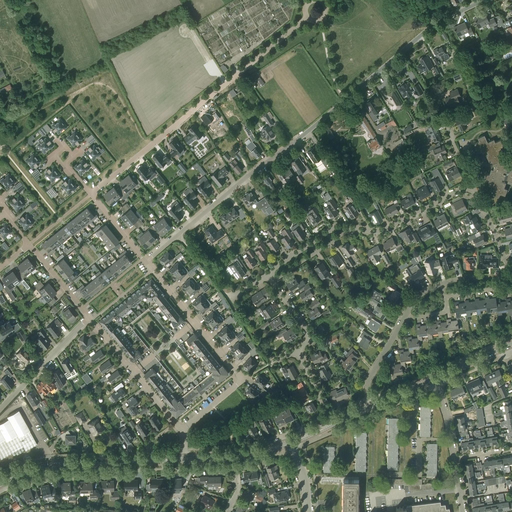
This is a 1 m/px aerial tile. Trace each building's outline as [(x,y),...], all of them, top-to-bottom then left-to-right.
[(481,16),(474,19),(478,28),(488,24),(490,27),(497,24),(493,18),(488,21),(484,13),(480,15),(481,16)] [(495,17),(494,17),(500,31),(508,28),(511,25),(511,18),(505,22),(503,23),(502,23),(501,23),(501,22),(501,21),(501,20),(500,20),(500,19),(499,18),(498,17),(497,16),(497,17),(495,18),(495,17)] [(465,23),(454,28),(458,36),(468,32),(470,35),(473,34),(471,28),(468,29),(465,23)] [(437,49),(433,51),(437,57),(433,59),(437,65),(440,64),(437,60),(440,58),(441,60),(444,58),(445,60),(446,60),(450,58),(447,54),(446,55),(441,47),(438,49),(437,49)] [(422,65),(417,67),(421,73),(425,71),(433,67),(427,56),(423,58),(422,57),(419,59),(422,65)] [(259,77),(255,80),(260,87),(264,84),(259,77)] [(402,86),(399,89),(403,96),(407,94),(408,97),(412,95),(410,92),(415,90),(418,95),(423,92),(418,84),(412,88),(409,82),(406,85),(405,83),(401,85),(402,86)] [(10,84),(0,89),(0,92),(1,94),(12,88),(10,84)] [(237,93),(243,89),(239,84),(234,87),(237,93)] [(432,86),(428,88),(431,96),(436,94),(432,86)] [(451,96),(445,99),(446,102),(447,106),(448,105),(449,108),(455,105),(456,106),(459,104),(460,104),(457,98),(460,97),(457,89),(449,93),(451,96)] [(390,109),(401,102),(395,92),(393,93),(388,95),(390,97),(391,99),(389,100),(385,102),(390,109)] [(368,102),(367,103),(372,111),(369,113),(374,121),(377,119),(375,116),(379,114),(377,111),(382,108),(376,99),(375,100),(374,98),(373,99),(372,98),(367,101),(368,102)] [(229,104),(228,103),(227,104),(224,101),(219,105),(225,114),(229,111),(231,115),(237,110),(235,107),(232,102),(229,104)] [(465,116),(455,121),(460,131),(465,129),(464,125),(469,123),(468,120),(473,118),(470,111),(464,114),(465,116)] [(213,123),(220,118),(215,112),(211,116),(208,112),(201,118),(207,125),(211,121),(213,123)] [(263,132),(260,133),(263,138),(266,137),(268,140),(275,135),(271,130),(272,130),(270,127),(275,124),(267,113),(263,115),(269,125),(261,130),(263,132)] [(362,113),(357,116),(359,119),(372,139),(375,137),(371,131),(372,130),(364,117),(364,116),(362,113)] [(511,126),(507,118),(503,121),(510,133),(511,131),(511,126)] [(55,128),(53,130),(55,132),(57,130),(59,133),(66,127),(60,120),(53,126),(55,128)] [(378,129),(378,130),(378,131),(379,131),(380,131),(381,131),(386,128),(385,126),(388,124),(389,127),(391,126),(397,126),(393,120),(378,129)] [(434,123),(424,127),(425,130),(428,138),(431,136),(434,142),(441,139),(434,123)] [(191,134),(185,139),(189,144),(195,139),(196,140),(203,135),(195,125),(188,130),(191,134)] [(330,129),(326,132),(330,139),(334,136),(332,134),(330,129)] [(75,132),(68,138),(74,145),(76,143),(78,145),(80,143),(78,141),(81,139),(75,132)] [(31,145),(34,142),(31,140),(34,137),(32,135),(26,139),(31,145)] [(479,141),(474,143),(477,150),(480,148),(482,153),(487,151),(488,153),(485,154),(490,165),(493,166),(492,169),(491,169),(489,174),(486,173),(484,180),(489,182),(488,185),(494,187),(492,195),(498,197),(499,194),(505,196),(507,189),(504,188),(506,183),(502,181),(502,179),(511,182),(511,181),(511,170),(507,169),(509,163),(504,161),(500,154),(502,153),(500,147),(503,146),(500,140),(495,142),(493,139),(487,142),(484,135),(477,138),(479,141)] [(372,139),(367,142),(373,151),(378,148),(379,148),(380,147),(380,146),(381,146),(375,137),(372,139)] [(402,138),(394,143),(397,150),(405,145),(402,138)] [(46,139),(39,145),(44,152),(51,146),(49,144),(51,142),(50,140),(48,142),(46,139)] [(171,143),(169,144),(173,149),(170,152),(173,157),(183,149),(182,148),(183,147),(180,144),(180,145),(175,139),(173,140),(170,142),(171,143)] [(252,141),(246,146),(251,151),(249,153),(252,156),(253,155),(256,158),(261,154),(259,151),(256,147),(257,147),(252,141)] [(439,143),(427,148),(429,151),(433,150),(436,156),(438,156),(440,160),(446,157),(444,153),(446,152),(443,145),(440,146),(439,143)] [(89,150),(87,152),(93,159),(100,153),(98,151),(101,149),(98,146),(96,148),(94,146),(92,148),(90,146),(88,148),(89,150)] [(315,147),(307,152),(314,163),(320,159),(322,158),(320,156),(315,147)] [(238,159),(243,156),(239,150),(234,154),(238,159)] [(154,156),(152,158),(157,163),(156,164),(158,167),(159,166),(160,167),(166,163),(168,165),(171,162),(166,155),(162,158),(158,153),(157,154),(156,153),(153,156),(154,156)] [(33,154),(26,160),(32,167),(34,165),(36,167),(38,165),(37,163),(39,161),(33,154)] [(298,158),(291,163),(298,173),(306,168),(308,172),(312,170),(308,163),(305,166),(303,164),(298,158)] [(234,159),(229,164),(233,168),(238,174),(243,169),(234,159)] [(82,161),(75,167),(81,174),(88,168),(86,166),(88,164),(86,162),(84,163),(82,161)] [(138,169),(137,170),(141,176),(141,177),(143,179),(144,179),(145,180),(148,177),(150,180),(156,175),(150,168),(147,171),(143,165),(141,167),(140,166),(138,168),(138,169)] [(456,166),(445,172),(450,181),(461,175),(456,166)] [(217,171),(211,176),(219,186),(225,181),(222,177),(223,176),(224,176),(229,172),(225,167),(218,172),(217,171)] [(441,182),(444,181),(437,167),(434,169),(436,172),(434,173),(437,178),(429,183),(431,186),(433,186),(436,191),(444,187),(441,182)] [(48,172),(46,174),(52,181),(59,175),(53,168),(51,170),(49,168),(47,170),(48,172)] [(283,168),(276,173),(283,183),(283,182),(284,184),(286,184),(288,183),(289,182),(290,180),(289,178),(293,175),(289,170),(285,172),(283,168)] [(267,174),(262,178),(267,185),(268,184),(270,187),(270,188),(269,189),(272,191),(275,189),(270,183),(272,181),(267,174)] [(299,184),(304,181),(299,174),(294,177),(299,184)] [(8,175),(1,181),(7,188),(9,186),(11,188),(13,186),(11,184),(14,182),(8,175)] [(126,177),(124,179),(132,189),(140,182),(135,177),(133,179),(129,175),(126,177)] [(201,185),(198,188),(199,189),(198,190),(200,192),(201,192),(206,197),(207,196),(208,197),(211,195),(210,194),(211,192),(207,187),(211,184),(204,176),(198,181),(201,185)] [(122,181),(119,183),(123,187),(120,190),(125,195),(128,192),(129,194),(133,191),(132,189),(124,179),(122,180),(122,181)] [(65,184),(63,186),(68,193),(75,187),(70,180),(67,182),(65,180),(63,182),(65,184)] [(426,186),(416,191),(421,199),(430,194),(426,186)] [(52,187),(46,192),(52,199),(58,194),(52,187)] [(111,189),(109,191),(116,200),(121,196),(122,197),(125,195),(120,190),(118,192),(114,187),(111,190),(111,189)] [(187,196),(183,199),(184,200),(184,201),(186,204),(187,203),(191,209),(193,208),(194,208),(196,206),(196,205),(197,204),(193,199),(197,196),(190,188),(184,192),(187,196)] [(281,188),(277,191),(283,199),(286,196),(281,188)] [(107,193),(104,195),(108,200),(106,201),(109,206),(116,200),(109,191),(107,193)] [(251,192),(243,198),(248,206),(254,202),(259,209),(268,203),(264,198),(257,202),(251,192)] [(327,192),(323,195),(330,205),(324,208),(328,215),(327,216),(329,219),(331,218),(338,214),(335,209),(338,207),(327,192)] [(350,192),(346,195),(351,202),(355,199),(350,192)] [(407,198),(400,201),(404,208),(415,203),(410,194),(406,196),(407,198)] [(13,201),(11,203),(16,210),(23,204),(18,197),(15,199),(14,197),(11,199),(13,201)] [(394,204),(385,209),(388,217),(398,212),(396,207),(399,205),(396,199),(393,201),(394,204)] [(462,199),(451,204),(453,209),(455,208),(458,214),(462,212),(461,211),(466,208),(462,199)] [(172,208),(169,211),(170,212),(169,213),(171,216),(172,215),(177,221),(178,220),(179,220),(182,218),(181,217),(183,216),(178,211),(182,208),(176,201),(170,206),(172,208)] [(347,212),(345,213),(347,217),(350,216),(351,218),(359,212),(353,204),(345,209),(347,212)] [(126,213),(121,216),(124,219),(123,220),(125,221),(135,213),(129,206),(123,210),(126,213)] [(311,213),(308,215),(311,221),(310,222),(313,226),(317,223),(316,222),(320,220),(316,214),(318,212),(315,207),(312,209),(309,211),(311,213)] [(234,208),(220,217),(225,224),(239,215),(234,208)] [(88,209),(84,212),(91,221),(97,216),(92,210),(90,211),(88,209)] [(377,210),(371,214),(376,224),(382,220),(377,210)] [(502,213),(497,215),(498,218),(499,218),(500,223),(511,220),(511,217),(510,211),(502,214),(502,213)] [(84,212),(80,216),(87,225),(91,221),(84,212)] [(135,213),(125,221),(126,223),(127,223),(129,226),(134,222),(136,225),(141,221),(135,213)] [(469,214),(463,217),(466,224),(469,222),(473,231),(481,227),(476,217),(472,219),(469,214)] [(22,219),(19,221),(25,228),(32,223),(26,216),(24,218),(22,215),(20,217),(22,219)] [(166,215),(158,221),(167,231),(168,229),(171,227),(168,222),(170,220),(166,215)] [(444,215),(434,221),(439,231),(446,228),(446,226),(448,225),(447,224),(449,223),(444,215)] [(80,216),(76,219),(83,228),(87,225),(80,216)] [(76,219),(71,223),(79,231),(83,228),(76,219)] [(158,221),(151,227),(155,232),(158,230),(161,235),(164,232),(165,232),(167,231),(158,221)] [(300,226),(293,231),(299,240),(306,236),(302,230),(306,227),(302,221),(298,223),(300,226)] [(71,223),(67,226),(74,235),(79,231),(71,223)] [(0,235),(2,234),(3,237),(11,231),(5,224),(0,228),(0,235)] [(427,224),(417,230),(421,237),(429,233),(431,236),(436,233),(433,227),(430,229),(427,224)] [(104,225),(95,232),(99,237),(108,229),(104,225)] [(211,226),(204,231),(209,238),(212,243),(224,235),(220,230),(217,233),(216,231),(215,232),(211,226)] [(151,227),(143,233),(151,243),(153,242),(153,241),(156,239),(152,235),(155,232),(151,227)] [(287,227),(281,231),(285,237),(281,239),(287,248),(294,244),(290,238),(293,236),(287,227)] [(65,228),(60,232),(66,239),(71,235),(65,228)] [(409,228),(399,234),(401,239),(404,237),(407,241),(411,239),(413,242),(419,239),(415,232),(412,234),(409,228)] [(108,229),(99,237),(101,236),(104,240),(111,234),(108,229)] [(254,229),(245,235),(246,237),(256,231),(254,229)] [(60,232),(56,235),(62,242),(66,239),(60,232)] [(144,235),(137,240),(141,244),(143,243),(146,247),(149,245),(150,245),(151,243),(143,233),(144,235)] [(111,234),(104,240),(107,243),(106,245),(115,238),(111,234)] [(475,234),(468,237),(472,244),(475,243),(477,247),(487,242),(483,234),(476,237),(475,234)] [(56,235),(52,238),(58,246),(62,242),(56,235)] [(52,238),(48,242),(55,251),(55,250),(54,249),(58,246),(52,238)] [(115,238),(106,245),(109,249),(118,242),(115,238)] [(387,242),(383,244),(387,251),(395,247),(398,252),(403,249),(399,241),(395,244),(392,238),(388,240),(389,240),(387,241),(387,242)] [(274,239),(267,243),(273,252),(280,247),(274,239)] [(48,242),(43,245),(45,247),(43,249),(49,255),(55,251),(48,242)] [(259,249),(255,251),(262,260),(268,256),(264,249),(266,248),(263,243),(258,246),(259,249)] [(348,243),(341,247),(348,256),(354,252),(352,250),(355,248),(352,243),(349,245),(348,243)] [(377,246),(367,251),(371,259),(371,258),(374,263),(378,260),(376,256),(381,253),(377,246)] [(249,255),(244,259),(250,268),(256,263),(252,257),(255,255),(250,249),(247,251),(249,255)] [(125,251),(119,256),(127,265),(131,261),(129,259),(131,258),(125,251)] [(164,257),(160,260),(163,264),(164,263),(165,264),(170,260),(171,261),(173,258),(168,251),(163,255),(164,257)] [(332,256),(329,259),(335,268),(343,263),(337,254),(333,257),(332,256)] [(449,255),(441,258),(445,268),(452,266),(451,263),(453,262),(457,261),(455,254),(449,256),(449,255)] [(175,265),(169,270),(173,275),(172,275),(173,276),(184,266),(180,261),(184,257),(182,255),(177,259),(179,261),(175,264),(175,265)] [(120,257),(116,261),(122,268),(127,265),(119,256),(120,257)] [(234,264),(229,267),(237,279),(242,275),(242,276),(245,274),(241,267),(244,265),(239,256),(232,261),(234,264)] [(498,267),(498,259),(488,259),(488,256),(480,256),(480,268),(485,268),(485,266),(491,266),(493,266),(493,267),(498,267)] [(65,257),(56,264),(60,269),(69,261),(65,257)] [(469,257),(463,258),(464,268),(466,268),(473,268),(473,265),(474,265),(474,259),(474,257),(469,257)] [(24,260),(22,262),(30,272),(37,266),(33,261),(31,262),(27,258),(24,261),(24,260)] [(432,260),(424,262),(428,274),(436,271),(435,268),(436,268),(441,267),(438,260),(432,262),(432,260)] [(69,261),(60,269),(63,273),(71,267),(67,263),(69,262),(69,261)] [(116,261),(112,264),(118,271),(122,268),(116,261)] [(20,264),(17,266),(21,270),(18,273),(23,278),(26,275),(25,274),(29,271),(30,272),(22,262),(20,263),(20,264)] [(322,263),(315,268),(321,278),(326,275),(328,278),(331,277),(329,273),(322,263)] [(112,264),(108,267),(114,275),(118,271),(112,264)] [(411,276),(406,279),(410,284),(415,281),(414,281),(420,278),(424,276),(420,269),(416,264),(412,267),(413,268),(407,271),(410,276),(411,275),(411,276)] [(184,266),(173,276),(176,279),(177,280),(183,276),(187,273),(189,275),(194,271),(192,268),(189,271),(184,266)] [(71,267),(63,273),(67,277),(75,270),(74,271),(71,267)] [(100,271),(96,275),(103,284),(108,280),(114,275),(108,267),(102,272),(101,273),(100,271)] [(75,270),(67,277),(70,281),(79,274),(75,270)] [(8,274),(7,275),(14,284),(19,281),(15,275),(12,271),(11,272),(11,271),(7,273),(8,274)] [(187,281),(182,286),(183,287),(182,287),(185,291),(197,282),(193,276),(196,273),(194,271),(189,275),(191,277),(187,281)] [(3,278),(2,279),(10,290),(12,289),(11,287),(14,284),(7,275),(6,276),(5,275),(2,277),(3,278)] [(97,277),(93,280),(99,287),(103,284),(96,275),(95,275),(97,277)] [(335,275),(330,278),(336,287),(341,284),(335,275)] [(289,280),(286,283),(291,291),(298,286),(300,289),(306,285),(303,280),(298,283),(294,276),(289,280)] [(22,278),(19,281),(21,282),(27,290),(30,287),(22,278)] [(151,279),(126,299),(132,307),(146,296),(144,293),(148,289),(152,290),(156,294),(152,297),(156,302),(157,302),(160,306),(158,307),(161,310),(163,309),(172,321),(171,322),(176,327),(183,320),(163,296),(165,295),(151,279)] [(93,280),(88,283),(94,291),(99,287),(93,280)] [(197,282),(185,291),(186,291),(190,295),(196,290),(197,291),(200,288),(202,290),(208,286),(206,283),(201,287),(197,282)] [(41,284),(36,289),(42,296),(52,288),(50,286),(48,283),(43,287),(41,284)] [(83,285),(90,294),(94,291),(88,283),(85,287),(83,285)] [(386,296),(395,302),(397,299),(401,293),(394,290),(396,287),(392,284),(392,285),(390,283),(387,287),(391,289),(388,293),(386,296)] [(83,285),(77,290),(83,297),(84,296),(86,298),(90,294),(83,285)] [(306,291),(300,295),(304,301),(313,295),(309,289),(311,288),(309,285),(304,288),(306,291)] [(52,288),(42,296),(43,295),(46,299),(45,300),(48,303),(53,299),(51,296),(55,293),(53,290),(53,289),(52,288)] [(265,288),(251,298),(257,306),(267,299),(265,297),(270,294),(265,288)] [(373,289),(369,296),(374,299),(374,297),(378,300),(381,295),(373,289)] [(198,298),(192,303),(196,308),(195,308),(195,309),(205,301),(207,299),(203,293),(198,297),(198,298)] [(489,297),(485,298),(485,300),(486,309),(487,313),(491,313),(490,308),(496,307),(496,301),(496,298),(489,299),(489,297)] [(313,309),(308,313),(312,320),(321,313),(317,307),(321,304),(317,298),(309,304),(313,309)] [(479,299),(474,299),(475,301),(476,310),(477,315),(481,314),(480,310),(486,309),(485,300),(479,301),(479,299)] [(468,300),(464,301),(465,303),(466,312),(467,316),(470,316),(470,311),(476,310),(475,301),(468,302),(468,300)] [(496,301),(496,307),(498,317),(502,316),(501,311),(507,310),(506,301),(500,302),(500,300),(496,301)] [(124,301),(99,321),(113,337),(114,337),(134,361),(141,355),(137,349),(136,350),(121,331),(117,326),(113,329),(110,324),(110,320),(115,316),(117,320),(122,316),(123,317),(127,313),(126,312),(131,308),(124,301)] [(205,301),(195,309),(199,312),(200,313),(206,308),(206,309),(209,307),(205,302),(205,301)] [(458,302),(454,303),(456,318),(460,317),(459,313),(466,312),(465,303),(458,304),(458,302)] [(263,305),(257,309),(264,320),(275,312),(270,304),(265,308),(263,305)] [(354,304),(352,306),(354,307),(354,308),(364,315),(366,312),(354,304)] [(377,305),(372,311),(377,314),(376,314),(383,318),(388,311),(381,307),(380,307),(377,305)] [(70,307),(63,313),(70,321),(71,321),(73,320),(72,320),(75,317),(72,313),(74,311),(70,307)] [(210,314),(205,319),(206,320),(205,320),(208,324),(209,324),(213,328),(219,323),(220,324),(224,320),(223,319),(224,318),(220,314),(217,316),(212,311),(210,313),(210,314)] [(366,312),(364,315),(370,318),(367,324),(367,325),(370,326),(369,327),(375,331),(380,323),(371,317),(372,315),(366,311),(366,312)] [(327,320),(330,319),(328,316),(320,321),(322,324),(317,327),(322,334),(326,331),(328,333),(331,330),(330,328),(332,327),(327,320)] [(279,317),(270,323),(276,331),(284,325),(279,317)] [(53,323),(47,328),(54,337),(57,335),(58,336),(60,333),(61,332),(56,326),(58,325),(59,326),(61,324),(57,318),(54,321),(55,322),(53,323)] [(450,319),(446,320),(447,322),(448,331),(449,335),(453,335),(452,330),(458,329),(457,321),(451,321),(450,319)] [(440,321),(436,322),(436,324),(438,333),(439,337),(442,336),(442,332),(448,331),(447,322),(441,323),(440,321)] [(9,336),(20,327),(18,323),(12,326),(9,322),(0,327),(0,330),(3,335),(7,333),(9,336)] [(430,323),(426,323),(426,325),(428,334),(428,339),(432,338),(431,334),(438,333),(436,324),(430,325),(430,323)] [(420,324),(416,325),(418,338),(418,340),(422,340),(421,335),(428,334),(426,325),(420,326),(420,324)] [(224,329),(218,334),(222,338),(221,339),(231,331),(226,326),(223,328),(224,329)] [(285,328),(276,335),(279,338),(283,335),(288,342),(297,336),(294,332),(295,332),(293,328),(287,332),(285,328)] [(22,329),(16,333),(23,344),(29,340),(22,329)] [(39,338),(36,340),(38,343),(37,344),(40,347),(41,347),(43,349),(45,348),(45,349),(48,346),(48,345),(49,344),(44,338),(45,337),(44,336),(46,334),(42,329),(37,333),(39,336),(38,337),(39,338)] [(231,331),(221,339),(224,343),(225,342),(226,343),(231,339),(232,340),(236,337),(237,339),(243,334),(241,332),(236,336),(232,330),(231,331)] [(362,338),(358,343),(361,345),(362,346),(366,349),(370,343),(368,342),(369,340),(369,339),(372,336),(363,330),(362,332),(363,332),(359,337),(362,338)] [(194,334),(186,340),(191,345),(191,344),(194,348),(193,349),(199,357),(201,356),(204,360),(202,361),(209,369),(210,371),(212,369),(213,371),(198,383),(197,383),(198,382),(196,379),(193,381),(196,385),(202,391),(203,390),(204,391),(218,380),(219,381),(222,378),(223,379),(225,377),(225,376),(228,373),(222,365),(221,366),(194,334)] [(84,335),(79,339),(83,344),(81,345),(86,351),(95,343),(91,337),(88,340),(84,335)] [(411,337),(407,338),(409,351),(410,353),(413,353),(413,348),(419,347),(418,340),(418,338),(412,339),(411,337)] [(236,345),(231,349),(231,350),(231,351),(234,355),(243,347),(243,346),(242,347),(238,342),(235,344),(236,345)] [(243,347),(234,355),(235,354),(239,359),(245,354),(245,355),(248,352),(243,347)] [(347,352),(345,355),(348,357),(346,359),(352,364),(358,357),(354,354),(356,352),(352,347),(347,352)] [(22,348),(16,355),(21,359),(22,359),(27,363),(29,361),(28,360),(31,357),(22,348)] [(100,350),(91,356),(95,362),(105,355),(104,354),(104,353),(103,351),(102,351),(100,350)] [(403,350),(399,351),(401,364),(401,366),(402,369),(405,368),(404,361),(411,360),(410,353),(409,351),(403,352),(403,350)] [(320,351),(310,356),(314,363),(321,360),(322,363),(329,359),(325,354),(323,355),(320,351)] [(249,360),(243,365),(244,366),(243,366),(247,370),(251,367),(252,368),(257,364),(251,357),(248,360),(249,360)] [(68,359),(61,363),(66,372),(64,373),(67,378),(72,376),(71,375),(72,375),(72,376),(76,373),(74,369),(73,369),(72,369),(73,368),(68,359)] [(342,359),(339,362),(342,364),(345,367),(345,366),(348,368),(347,369),(350,371),(353,367),(351,365),(352,364),(346,359),(344,361),(342,359)] [(109,360),(99,367),(104,373),(113,366),(112,364),(113,363),(111,361),(110,361),(109,360)] [(323,368),(318,371),(323,380),(331,376),(328,371),(327,371),(325,368),(328,366),(330,365),(328,362),(321,366),(323,368)] [(394,363),(390,364),(393,379),(397,378),(396,374),(403,373),(402,369),(401,366),(401,364),(395,365),(394,363)] [(287,365),(282,368),(284,372),(283,373),(285,377),(289,375),(291,379),(298,376),(292,365),(288,368),(287,365)] [(152,368),(144,374),(171,407),(170,408),(176,416),(180,413),(183,411),(182,411),(186,408),(185,406),(199,395),(198,394),(199,393),(194,387),(191,383),(189,385),(191,388),(192,387),(192,388),(178,399),(176,396),(175,396),(172,393),(172,394),(172,393),(174,392),(170,388),(169,386),(167,388),(163,383),(166,381),(164,379),(164,380),(160,376),(159,377),(156,374),(156,373),(152,368)] [(6,375),(0,380),(7,389),(14,384),(9,378),(12,375),(7,369),(4,372),(6,375)] [(58,369),(52,373),(57,381),(54,383),(58,389),(63,386),(63,385),(62,383),(65,381),(63,377),(64,377),(62,373),(61,374),(58,369)] [(117,370),(108,377),(112,383),(122,376),(121,375),(121,373),(120,371),(118,372),(117,370)] [(499,370),(491,373),(502,397),(508,395),(504,386),(501,387),(498,380),(502,378),(499,370)] [(86,373),(81,377),(87,384),(92,380),(86,373)] [(491,373),(485,376),(488,384),(489,384),(490,386),(493,385),(493,386),(497,385),(502,397),(491,373)] [(256,380),(255,381),(260,385),(260,386),(263,388),(268,381),(263,377),(262,378),(258,375),(255,379),(256,380)] [(43,379),(40,382),(49,391),(55,385),(51,380),(48,383),(43,379)] [(479,379),(467,384),(470,392),(482,387),(483,388),(486,386),(483,381),(480,382),(479,379)] [(40,382),(36,386),(38,388),(37,390),(40,394),(42,392),(44,394),(48,391),(49,391),(40,382)] [(112,395),(109,396),(113,402),(116,400),(121,397),(126,394),(121,387),(124,386),(121,382),(114,388),(116,391),(112,395)] [(301,383),(296,386),(299,391),(296,392),(300,400),(303,398),(304,401),(310,398),(308,395),(306,390),(305,391),(301,383)] [(457,388),(450,392),(453,399),(465,394),(462,386),(457,388)] [(249,387),(245,391),(250,394),(249,396),(253,399),(259,392),(256,390),(256,391),(250,387),(249,388),(249,387)] [(336,390),(329,393),(332,400),(336,398),(337,401),(349,396),(345,387),(337,391),(336,390)] [(491,387),(488,389),(493,399),(497,398),(491,387)] [(264,388),(262,391),(267,395),(270,397),(272,395),(264,388)] [(33,391),(26,395),(32,405),(39,401),(33,391)] [(130,405),(126,408),(132,415),(138,410),(135,406),(139,403),(135,398),(134,398),(133,396),(127,400),(130,405)] [(312,402),(305,406),(309,413),(316,409),(312,402)] [(288,407),(280,411),(286,423),(294,420),(288,407)] [(119,409),(115,411),(119,418),(123,415),(119,409)] [(0,441),(4,439),(12,453),(13,455),(24,448),(25,450),(37,444),(29,430),(18,410),(7,417),(8,419),(0,423),(0,441)] [(267,418),(260,422),(265,433),(272,429),(270,424),(273,422),(267,410),(263,411),(267,418)] [(280,411),(273,414),(279,426),(286,423),(280,411)] [(81,413),(76,416),(80,424),(86,421),(81,413)] [(41,414),(36,416),(39,424),(45,422),(41,414)] [(155,415),(149,419),(152,423),(154,426),(156,430),(162,426),(160,422),(157,418),(155,415)] [(248,420),(244,422),(245,425),(253,439),(259,435),(257,431),(255,428),(255,429),(251,422),(254,420),(251,415),(247,417),(248,420)] [(504,421),(500,422),(501,424),(511,422),(511,416),(506,417),(507,420),(504,421)] [(96,419),(87,424),(89,427),(88,427),(89,429),(90,429),(93,434),(94,434),(102,430),(100,426),(97,420),(96,419)] [(142,420),(136,424),(138,428),(141,432),(141,431),(143,435),(149,431),(146,427),(147,427),(145,424),(144,424),(142,420)] [(464,423),(458,424),(459,430),(468,428),(468,425),(472,424),(471,422),(467,422),(464,423)] [(129,431),(125,426),(120,430),(121,432),(119,433),(119,432),(116,434),(120,441),(123,439),(123,438),(125,437),(128,442),(130,440),(131,441),(134,439),(133,438),(132,435),(133,434),(131,430),(129,431)] [(491,427),(489,427),(489,431),(490,435),(491,437),(492,444),(498,443),(497,436),(493,437),(491,427)] [(509,433),(502,434),(503,436),(507,435),(511,434),(511,428),(508,429),(509,433)] [(67,430),(59,435),(62,440),(65,440),(65,443),(75,443),(74,435),(70,435),(67,430)] [(466,438),(460,439),(462,449),(468,448),(467,441),(466,439),(469,438),(468,434),(466,435),(466,438)] [(496,459),(497,466),(497,469),(501,468),(502,472),(504,472),(503,467),(503,465),(502,458),(496,459)] [(490,460),(484,461),(485,471),(489,470),(490,474),(492,474),(490,460)] [(270,477),(266,479),(268,486),(272,484),(271,480),(279,477),(276,470),(274,466),(267,469),(270,477)] [(257,471),(244,473),(245,480),(256,478),(256,479),(258,479),(259,484),(263,483),(261,473),(257,473),(257,471)] [(480,474),(467,477),(468,483),(474,481),(474,478),(480,477),(480,474)] [(208,477),(200,477),(201,483),(208,483),(208,486),(215,486),(215,489),(221,489),(220,478),(211,478),(211,477),(208,478),(208,477)] [(173,487),(172,487),(172,491),(174,492),(180,492),(180,487),(182,487),(181,478),(174,479),(175,485),(173,485),(173,487)] [(150,481),(150,484),(150,487),(162,487),(162,488),(166,488),(165,479),(155,479),(150,479),(150,481)] [(138,480),(124,480),(125,490),(138,489),(138,480)] [(358,511),(359,480),(343,480),(343,483),(342,511),(358,511)] [(91,481),(80,482),(80,492),(90,492),(90,499),(97,499),(97,490),(92,490),(91,481)] [(113,481),(101,481),(102,492),(111,491),(111,500),(118,500),(118,491),(113,491),(113,481)] [(70,482),(60,483),(61,491),(62,491),(62,495),(68,495),(69,501),(75,501),(75,492),(70,492),(70,482)] [(48,485),(40,487),(43,497),(51,495),(51,497),(56,495),(54,487),(49,488),(48,485)] [(482,486),(469,488),(470,495),(476,493),(476,490),(486,488),(485,486),(482,486)] [(30,489),(22,492),(26,502),(39,497),(36,491),(31,493),(30,489)] [(275,489),(269,490),(270,494),(273,494),(274,498),(276,497),(277,502),(289,500),(287,492),(284,493),(284,491),(276,493),(275,489)] [(247,492),(244,498),(251,501),(253,499),(260,502),(262,498),(248,490),(247,492)] [(503,493),(500,494),(501,500),(502,503),(503,510),(505,509),(506,511),(511,510),(510,505),(508,505),(508,502),(504,502),(504,500),(503,496),(503,493)] [(199,497),(196,503),(199,505),(200,504),(210,509),(210,508),(211,508),(212,505),(214,501),(204,495),(202,498),(199,497)] [(488,496),(491,511),(497,511),(496,504),(492,504),(491,495),(488,496)] [(479,498),(477,498),(477,500),(477,502),(479,511),(485,511),(484,506),(484,503),(480,504),(479,500),(479,498)] [(16,501),(11,505),(13,509),(19,505),(21,503),(18,500),(16,501)] [(239,505),(236,511),(238,511),(244,511),(248,506),(241,502),(239,505)] [(439,503),(407,507),(407,508),(407,511),(431,511),(440,511),(439,511),(448,511),(448,509),(446,510),(445,504),(439,505),(439,503)]
